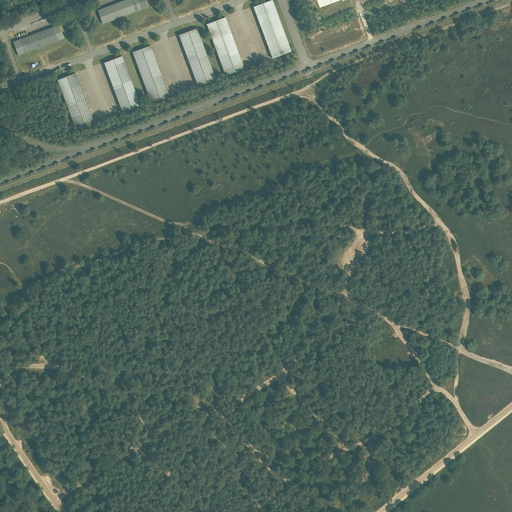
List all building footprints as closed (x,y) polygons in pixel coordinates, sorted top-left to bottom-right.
[(145,0),(126,0),(98,11),(103,24),(148,7),(145,0)] [(272,0),(253,7),(272,59),(291,52),(272,0)] [(225,17),(207,24),(226,76),(244,69),(225,17)] [(59,25),(13,42),(18,56),(64,39),(59,25)] [(197,28),(179,35),(198,86),(216,79),(197,28)] [(151,46),(132,52),(151,103),(169,97),(151,46)] [(122,56),(104,63),(123,114),(141,107),(122,56)] [(75,73),(57,80),(76,131),(94,124),(75,73)]
